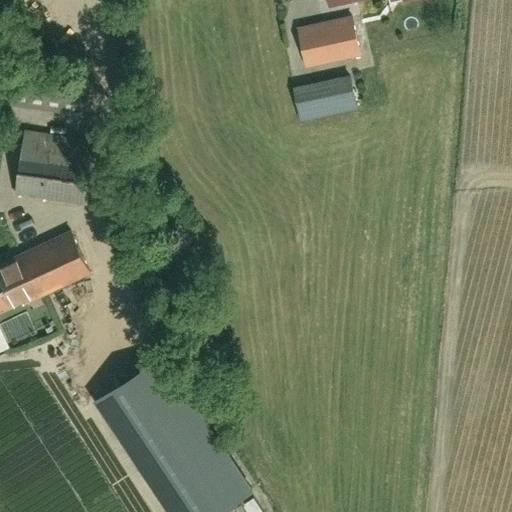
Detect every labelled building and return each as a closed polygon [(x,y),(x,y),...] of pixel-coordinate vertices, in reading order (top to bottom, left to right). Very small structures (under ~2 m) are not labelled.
[(306,66),(361,54),(353,17),(298,29),(306,66)] [(10,65),(4,101),(86,114),(92,77),(10,65)] [(357,107),(350,77),(294,89),(301,119),(357,107)] [(96,143),(25,132),(16,195),(87,206),(96,143)] [(24,303),(25,303),(90,272),(71,231),(4,262),(5,266),(0,268),(0,310),(23,300),(24,303)] [(97,397),(172,511),(215,511),(253,487),(164,353),(97,397)]
